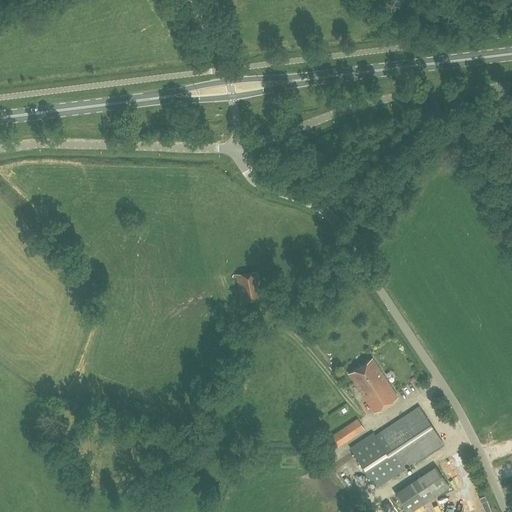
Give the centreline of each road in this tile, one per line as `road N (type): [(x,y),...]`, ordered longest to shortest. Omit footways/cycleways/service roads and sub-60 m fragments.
road 1 (unclassified): [(506,511),(443,383),(333,218),(256,182),(240,148)]
road 2 (unclassified): [(240,148),(380,99),(511,85)]
road 3 (unclassified): [(0,148),(240,148)]
road 4 (primary): [(310,78),(511,54)]
road 5 (primary): [(149,98),(0,117)]
